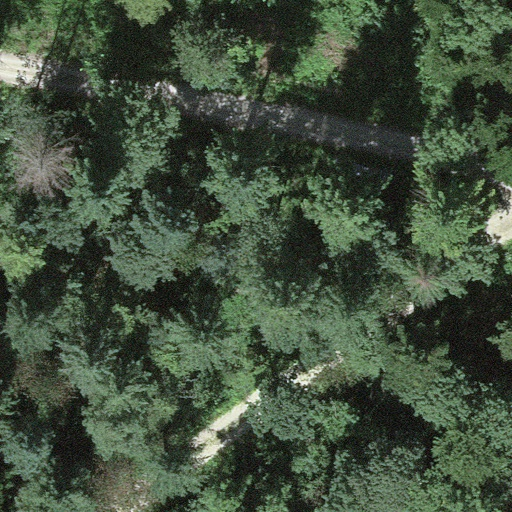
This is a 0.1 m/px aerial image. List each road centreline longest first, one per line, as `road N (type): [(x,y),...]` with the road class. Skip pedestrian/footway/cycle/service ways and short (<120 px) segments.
road 1 (track): [(511,158),(312,142),(0,84)]
road 2 (track): [(114,511),(351,332),(511,227)]
